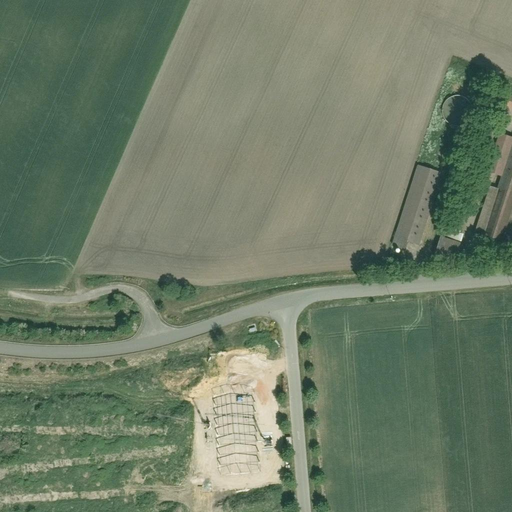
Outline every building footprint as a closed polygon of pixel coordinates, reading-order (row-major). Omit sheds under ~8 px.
[(511,142),(511,136),(500,133),(488,170),(502,174),(511,142)] [(511,142),(502,174),(497,187),(483,233),(482,236),(501,242),(511,207),(511,142)] [(419,245),(442,173),(419,166),(394,245),(405,248),(407,241),(419,245)] [(497,187),(491,185),(476,231),(483,233),(497,187)] [(463,234),(450,230),(447,239),(460,243),(463,234)] [(447,239),(440,237),(434,257),(454,263),(460,243),(447,239)]
